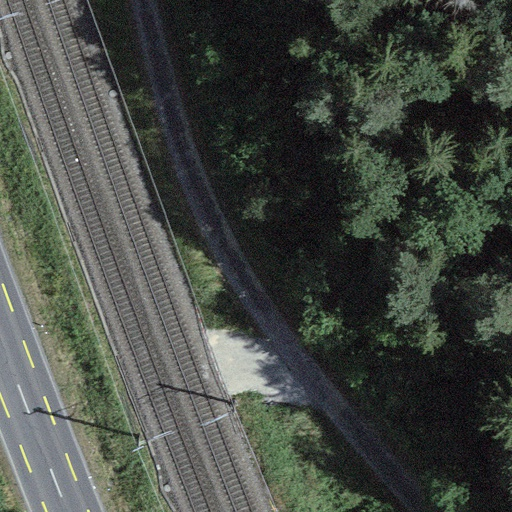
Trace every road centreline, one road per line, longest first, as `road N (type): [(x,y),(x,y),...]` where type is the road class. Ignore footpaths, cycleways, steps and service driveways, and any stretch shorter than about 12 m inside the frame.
road 1 (track): [(145,0),(180,136),(227,253),(332,404),(427,511)]
road 2 (secondary): [(70,511),(0,331)]
